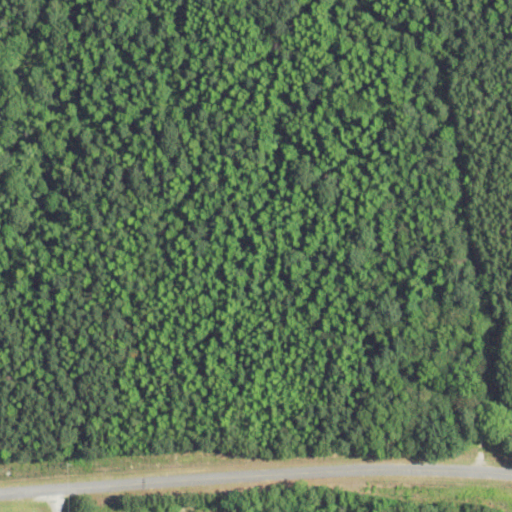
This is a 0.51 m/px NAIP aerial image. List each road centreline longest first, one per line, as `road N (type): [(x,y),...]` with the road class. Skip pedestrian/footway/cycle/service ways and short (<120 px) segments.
road 1 (tertiary): [(511,472),(339,469),(0,491)]
road 2 (residential): [(476,470),(498,334),(470,226),(451,86),(442,63),(412,32),(377,13)]
